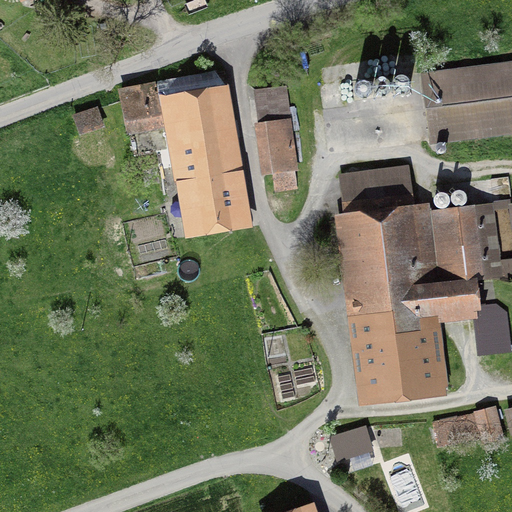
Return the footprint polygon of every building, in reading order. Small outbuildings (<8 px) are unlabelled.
[(511,64),(425,75),(433,141),(511,130),(511,64)] [(157,84),(165,125),(168,143),(181,141),(197,227),(240,219),(214,72),(165,80),(165,83),(157,84)] [(165,125),(157,84),(121,90),(129,132),(165,125)] [(274,189),(296,186),(284,89),(261,93),(265,127),(266,127),(269,151),(265,151),(267,168),(271,168),(274,189)] [(75,116),(81,133),(102,125),(96,109),(75,116)] [(494,303),(475,306),(471,280),(449,282),(440,214),(432,215),(431,209),(410,211),(405,168),(346,175),(373,394),(432,387),(423,316),(475,310),(477,325),(503,322),(502,313),(494,303)] [(449,282),(471,280),(485,278),(476,210),(440,214),(449,282)] [(495,409),(436,423),(441,444),(482,434),(483,440),(502,436),(495,409)] [(371,448),(365,429),(332,439),(339,459),(371,448)]
